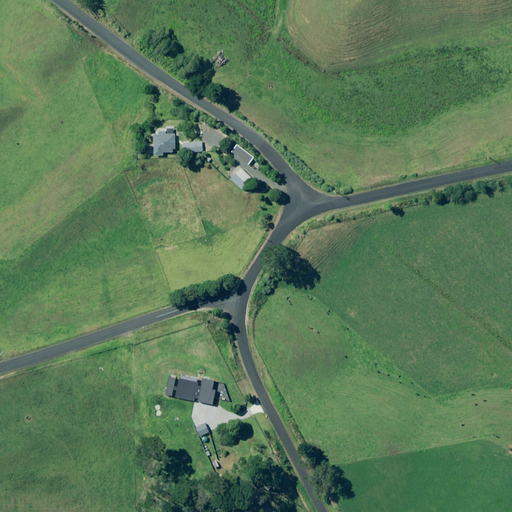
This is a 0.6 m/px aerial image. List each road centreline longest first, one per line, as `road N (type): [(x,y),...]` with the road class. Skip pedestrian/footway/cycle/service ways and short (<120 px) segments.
road 1 (unclassified): [(305,202),(277,155),(69,0)]
road 2 (unclassified): [(240,295),(0,362)]
road 3 (unclassified): [(324,511),(242,349),(240,295)]
road 4 (unclassified): [(305,202),(511,159)]
